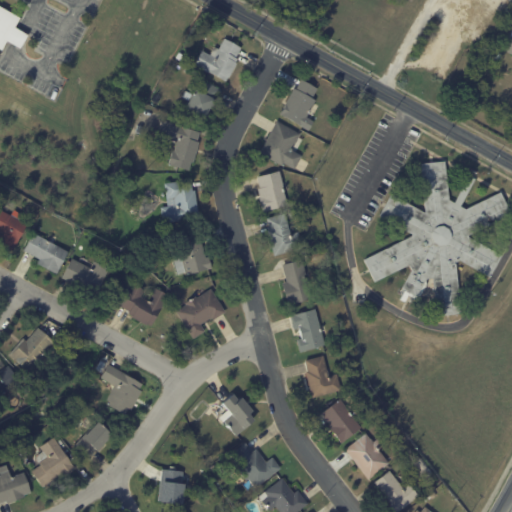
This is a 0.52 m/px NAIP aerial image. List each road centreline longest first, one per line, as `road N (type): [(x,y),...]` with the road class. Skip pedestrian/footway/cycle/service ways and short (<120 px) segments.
road 1 (residential): [(351,511),(289,426),(276,394),(222,186),(232,130),(282,37)]
road 2 (tertiary): [(216,0),(511,163)]
road 3 (residential): [(55,511),(117,479),(185,379),(263,339)]
road 4 (residential): [(0,277),(185,379)]
